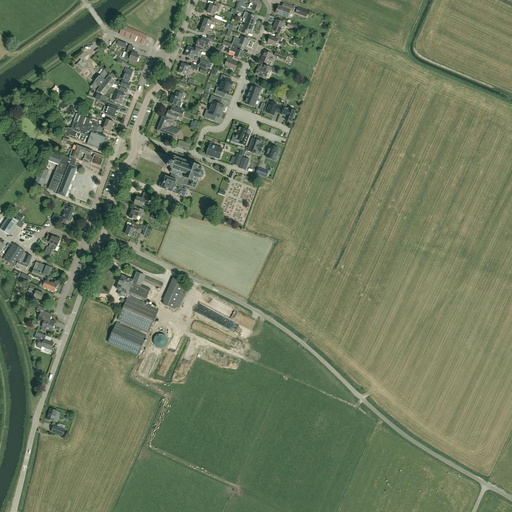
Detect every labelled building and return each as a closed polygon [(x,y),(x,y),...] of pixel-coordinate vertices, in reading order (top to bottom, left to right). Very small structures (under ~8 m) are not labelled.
[(247,7),(246,10),(255,13),(256,11),(259,12),(262,5),(258,0),(249,0),(253,6),(252,9),(247,7)] [(210,5),(207,13),(214,15),(216,11),(218,12),(219,9),(220,9),(222,4),(214,2),(213,6),(210,5)] [(288,18),(290,10),(292,11),(294,11),(295,8),(293,7),(286,4),(285,8),(278,6),(276,13),(288,18)] [(297,7),(295,13),(303,16),(306,10),(297,7)] [(245,23),(254,26),(256,20),(250,18),(251,15),(245,12),(243,18),(246,20),(245,23)] [(205,19),(202,25),(210,28),(211,24),(213,25),(214,22),(220,24),(221,21),(215,18),(211,17),(210,20),(205,19)] [(280,33),(282,26),(284,27),(285,23),(276,20),(272,30),(280,33)] [(299,26),(288,22),(287,27),(297,31),(299,26)] [(251,32),(254,26),(245,23),(244,26),(240,24),(238,31),(244,34),(246,30),(251,32)] [(147,36),(123,25),(119,34),(143,45),(147,36)] [(210,28),(202,25),(200,32),(208,35),(207,39),(214,41),(215,37),(210,35),(211,32),(208,31),(210,28)] [(270,36),(267,43),(276,46),(277,43),(280,44),(282,37),(277,35),(275,38),(270,36)] [(207,46),(209,40),(202,37),(201,40),(199,39),(196,45),(204,48),(205,46),(206,47),(205,48),(208,50),(209,47),(207,46)] [(235,37),(232,44),(239,47),(240,44),(246,46),(249,39),(242,37),(240,40),(235,37)] [(239,47),(232,44),(229,51),(235,53),(234,56),(241,59),(244,52),(238,50),(239,47)] [(137,62),(139,56),(135,54),(136,52),(132,51),(134,47),(130,45),(124,59),(129,61),(129,59),(137,62)] [(202,49),(196,46),(194,49),(189,46),(185,55),(197,61),(202,49)] [(264,51),(261,61),(268,64),(270,61),(272,62),(273,61),(274,59),(273,57),(271,57),(272,54),(264,51)] [(287,56),(276,52),(274,56),(283,59),(286,60),(287,56)] [(225,66),(235,69),(237,63),(232,61),(233,58),(225,54),(224,58),(227,59),(225,66)] [(209,63),(200,59),(198,65),(207,69),(209,63)] [(76,65),(82,71),(84,68),(78,63),(76,65)] [(191,68),(197,70),(198,66),(191,64),(190,67),(189,66),(182,63),(178,72),(185,76),(186,75),(187,76),(189,69),(191,70),(191,68)] [(263,77),(266,78),(269,79),(272,72),(277,74),(278,70),(272,68),(265,65),(264,69),(259,67),(256,74),(258,75),(257,79),(258,80),(261,81),(262,81),(263,77)] [(121,80),(129,83),(133,71),(126,68),(121,80)] [(104,95),(108,90),(109,88),(112,85),(114,83),(115,81),(103,70),(91,86),(97,91),(102,94),(103,95),(104,95)] [(221,85),(230,88),(233,82),(227,80),(228,77),(222,74),(220,80),(222,81),(221,85)] [(129,83),(121,80),(122,81),(122,82),(118,81),(118,83),(121,84),(120,85),(121,86),(128,89),(129,88),(131,85),(130,84),(129,83)] [(228,94),(230,88),(221,85),(219,88),(217,87),(214,94),(220,96),(222,92),(228,94)] [(258,88),(252,86),(251,86),(250,89),(251,89),(250,92),(259,95),(261,92),(262,93),(264,87),(259,85),(258,88)] [(109,88),(108,90),(116,93),(113,101),(121,104),(122,103),(125,95),(125,94),(109,88)] [(180,102),(183,94),(177,92),(175,96),(172,95),(170,103),(176,106),(176,105),(180,107),(182,102),(180,102)] [(250,92),(249,94),(248,94),(247,97),(248,97),(247,98),(257,101),(259,102),(260,100),(258,99),(259,95),(250,92)] [(217,103),(219,98),(212,96),(209,103),(212,104),(210,107),(221,112),(222,109),(223,110),(225,106),(224,106),(224,105),(217,103)] [(244,103),(245,103),(245,104),(255,107),(257,108),(258,105),(256,104),(257,101),(247,98),(247,100),(246,99),(244,103)] [(278,105),(271,103),(267,113),(274,116),(275,112),(280,114),(282,108),(278,106),(278,105)] [(109,115),(116,118),(119,109),(109,105),(105,114),(106,114),(105,115),(109,116),(109,115)] [(221,112),(210,107),(209,111),(206,110),(204,117),(211,120),(212,115),(219,118),(219,117),(220,117),(222,114),(221,114),(221,112)] [(289,110),(284,108),(281,115),(286,117),(285,120),(292,123),(296,112),(289,109),(289,110)] [(166,115),(166,116),(176,120),(178,116),(181,117),(183,112),(176,109),(174,112),(168,110),(168,111),(166,111),(165,114),(166,115)] [(63,126),(62,130),(64,131),(65,131),(64,133),(65,135),(68,136),(68,137),(87,144),(100,149),(102,146),(105,147),(107,141),(104,140),(106,136),(97,133),(99,127),(97,126),(97,125),(92,123),(93,121),(90,120),(89,119),(78,114),(75,121),(74,121),(71,128),(69,127),(67,128),(65,127),(63,126)] [(179,130),(171,127),(171,126),(173,120),(163,117),(157,131),(163,133),(162,136),(175,141),(179,130)] [(102,127),(111,131),(114,122),(105,119),(102,127)] [(248,130),(239,127),(235,139),(240,141),(239,143),(245,146),(249,136),(246,134),(248,130)] [(260,143),(261,142),(253,139),(251,144),(248,151),(256,154),(257,152),(260,153),(262,149),(262,148),(264,144),(260,143)] [(223,149),(210,144),(206,154),(215,157),(214,158),(219,160),(219,159),(223,149)] [(71,154),(70,156),(77,159),(80,160),(82,161),(100,167),(103,168),(106,159),(106,158),(107,156),(104,156),(77,145),(77,146),(74,145),(73,149),(72,151),(71,154)] [(278,149),(278,148),(270,145),(266,157),(274,160),(276,155),(278,155),(280,150),(278,149)] [(48,150),(45,159),(58,164),(58,166),(48,189),(55,192),(55,193),(57,194),(65,198),(77,167),(75,166),(77,159),(70,156),(69,158),(64,156),(48,150)] [(233,157),(231,162),(233,163),(233,164),(238,167),(243,156),(237,154),(235,158),(233,157)] [(170,178),(177,181),(176,183),(182,186),(183,184),(188,186),(195,188),(197,183),(198,180),(199,179),(201,179),(201,180),(202,180),(201,179),(203,177),(204,178),(203,177),(204,175),(205,175),(204,175),(204,173),(205,172),(204,172),(203,172),(202,171),(202,170),(203,169),(203,168),(202,167),(203,166),(202,166),(202,167),(200,166),(199,166),(199,165),(199,164),(198,165),(191,163),(192,162),(191,162),(191,163),(187,161),(187,160),(186,160),(182,159),(182,158),(181,159),(177,157),(177,156),(176,157),(175,156),(176,156),(175,155),(175,156),(173,156),(173,155),(173,156),(172,157),(171,157),(171,158),(172,158),(172,159),(171,160),(172,160),(171,161),(170,160),(170,159),(169,160),(169,161),(168,165),(167,165),(167,166),(168,166),(171,167),(170,167),(170,168),(171,168),(172,169),(172,168),(171,172),(170,172),(171,172),(170,173),(171,173),(172,173),(170,178)] [(249,160),(243,158),(239,168),(245,170),(249,160)] [(265,171),(258,168),(256,174),(263,176),(265,171)] [(48,174),(40,171),(37,176),(45,180),(48,174)] [(37,176),(34,186),(42,189),(45,180),(37,176)] [(175,184),(176,183),(177,181),(170,178),(166,177),(163,184),(160,183),(158,187),(161,188),(172,192),(177,194),(184,197),(187,191),(182,189),(182,187),(180,186),(175,184)] [(144,203),(147,204),(150,198),(152,199),(154,196),(144,192),(142,198),(137,196),(134,203),(143,207),(144,203)] [(74,209),(67,206),(62,218),(61,217),(59,221),(66,224),(67,221),(69,222),(74,209)] [(143,210),(137,208),(136,211),(132,209),(129,218),(136,220),(138,216),(141,217),(143,210)] [(9,216),(0,229),(9,235),(9,234),(16,224),(21,228),(24,224),(16,219),(15,220),(9,216)] [(130,227),(128,226),(125,234),(132,237),(135,229),(139,230),(139,228),(143,229),(145,226),(141,224),(132,221),(131,224),(130,227)] [(46,239),(50,241),(49,243),(50,243),(48,247),(47,247),(44,253),(50,256),(53,250),(55,251),(56,250),(55,250),(57,246),(60,240),(61,238),(57,237),(56,238),(52,236),(48,235),(46,239)] [(26,270),(32,256),(26,254),(24,252),(24,251),(13,243),(3,258),(15,266),(15,265),(16,265),(16,266),(26,270)] [(32,273),(43,278),(44,274),(49,276),(52,268),(46,266),(36,262),(32,273)] [(16,277),(20,278),(20,279),(30,283),(32,278),(22,273),(22,274),(18,272),(17,275),(16,277)] [(128,294),(128,296),(130,297),(130,295),(145,302),(150,289),(141,285),(143,281),(161,289),(163,284),(137,272),(133,280),(122,276),(116,289),(119,290),(117,294),(122,296),(124,292),(128,294)] [(174,278),(163,304),(175,309),(186,284),(174,278)] [(58,285),(46,280),(43,287),(55,292),(58,285)] [(34,297),(41,300),(44,294),(36,291),(30,288),(29,291),(32,293),(31,296),(34,297)] [(148,333),(159,310),(130,297),(128,296),(125,303),(118,319),(148,333)] [(37,311),(41,313),(39,317),(50,320),(52,314),(43,311),(44,308),(39,306),(37,311)] [(55,322),(50,320),(39,317),(38,320),(44,323),(42,328),(51,332),(52,331),(53,331),(54,329),(53,329),(53,328),(55,322)] [(116,322),(108,342),(138,356),(144,343),(147,336),(116,322)] [(50,353),(51,350),(53,343),(45,340),(46,336),(36,332),(34,338),(40,340),(37,347),(41,348),(42,346),(45,348),(44,351),(50,353)] [(167,345),(168,343),(168,340),(167,338),(166,336),(164,335),(162,334),(159,334),(157,335),(155,337),(154,339),(154,341),(154,343),(155,345),(157,347),(159,348),(161,348),(163,348),(165,347),(167,345)] [(163,366),(168,368),(181,344),(175,342),(163,366)] [(54,421),(56,413),(57,411),(50,409),(47,419),(54,421)] [(65,430),(53,425),(51,432),(63,436),(65,430)]
